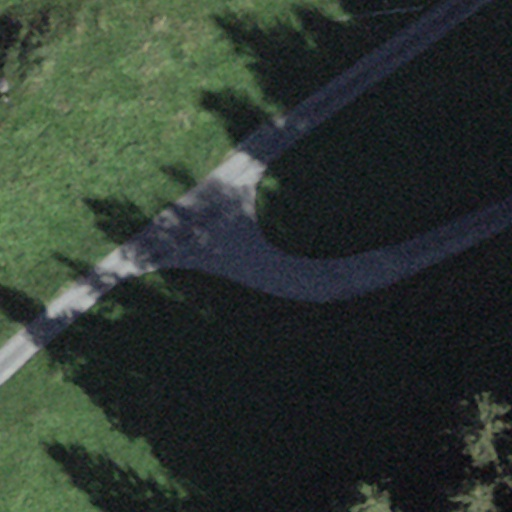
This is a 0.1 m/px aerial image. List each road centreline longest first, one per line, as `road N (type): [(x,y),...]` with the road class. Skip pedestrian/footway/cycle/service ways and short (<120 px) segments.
road 1 (track): [(0,369),(261,153),(467,0)]
road 2 (track): [(511,209),(339,278),(296,280),(232,250),(197,204)]
